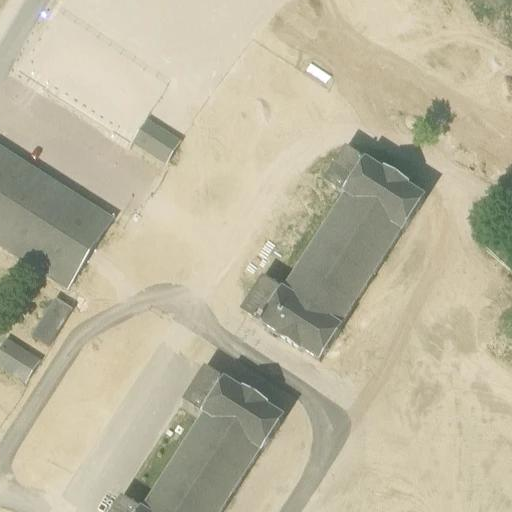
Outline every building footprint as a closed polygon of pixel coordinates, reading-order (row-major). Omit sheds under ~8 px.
[(147,126),(136,143),(167,163),(178,146),(147,126)] [(113,222),(0,149),(0,248),(68,292),(113,222)] [(285,294),(267,282),(264,280),(242,314),(279,338),(279,340),(302,355),(303,353),(320,364),(342,331),(341,330),(402,234),(404,234),(425,201),(408,190),(409,189),(385,173),(384,175),(347,151),(325,184),(347,198),(285,294)] [(72,312),(56,302),(33,338),(49,348),(72,312)] [(38,366),(6,346),(0,354),(0,365),(27,383),(38,366)] [(243,395),(208,372),(206,370),(184,404),(205,418),(145,511),(141,511),(123,500),(114,511),(223,511),(261,454),(263,455),(284,421),(267,410),(268,408),(244,393),(243,395)] [(499,394),(489,406),(497,413),(481,430),(502,449),(511,438),(511,395),(507,401),(499,394)]
